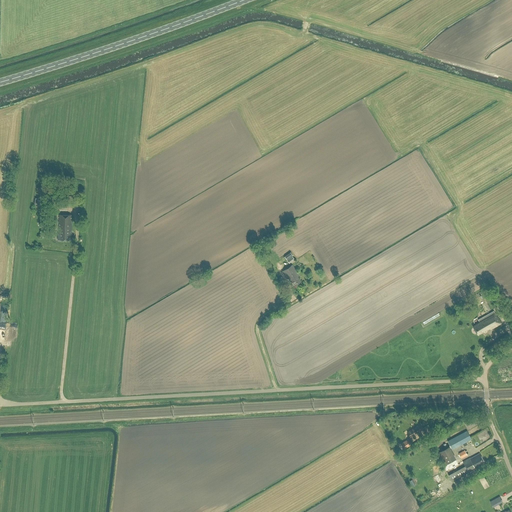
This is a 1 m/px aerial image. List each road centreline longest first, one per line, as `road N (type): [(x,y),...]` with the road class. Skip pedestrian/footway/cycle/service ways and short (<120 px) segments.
road 1 (unclassified): [(511,473),(489,420),(484,379),(0,405)]
road 2 (primary): [(0,82),(243,0)]
